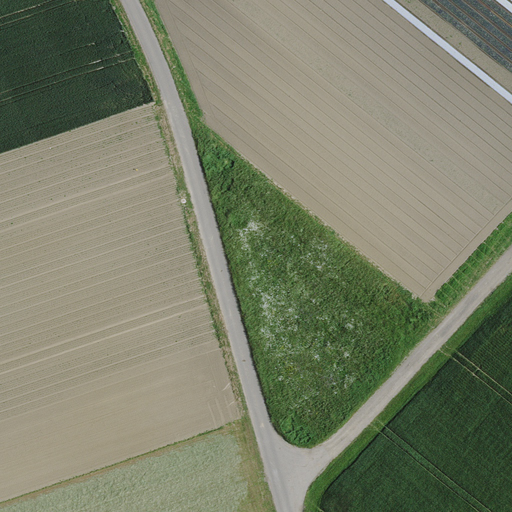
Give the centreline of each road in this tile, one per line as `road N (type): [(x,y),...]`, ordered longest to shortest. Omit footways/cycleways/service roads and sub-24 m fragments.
road 1 (track): [(289,511),(171,98),(128,0)]
road 2 (track): [(285,495),(511,260)]
